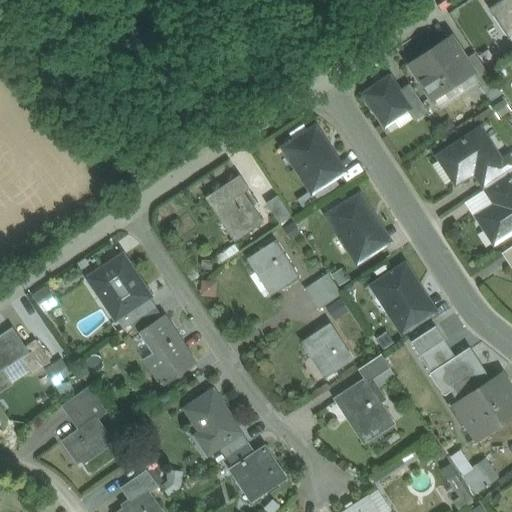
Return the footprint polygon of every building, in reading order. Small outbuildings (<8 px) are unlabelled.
[(511,0),(503,0),(490,9),(508,36),(511,33),(511,0)] [(449,37),(409,64),(432,99),(472,72),(465,60),(449,37)] [(465,60),(472,72),(476,77),(485,70),(474,54),(465,60)] [(501,94),(485,70),(476,77),(475,77),(490,101),(501,94)] [(389,77),(363,94),(383,123),(407,107),(408,106),(399,93),(389,77)] [(425,109),(409,86),(399,93),(408,106),(407,107),(414,117),(425,109)] [(318,125),(289,145),(320,189),(349,168),(318,125)] [(479,127),(439,153),(457,182),(475,170),(479,176),(509,156),(508,155),(501,160),(479,127)] [(511,160),(509,156),(479,176),(485,187),(511,169),(511,160)] [(511,169),(485,187),(492,196),(511,183),(511,169)] [(237,181),(209,201),(241,245),(267,224),(237,181)] [(511,183),(492,196),(496,202),(478,214),(496,242),(511,231),(511,183)] [(492,196),(485,187),(458,204),(468,220),(478,214),(496,202),(492,196)] [(277,220),(289,214),(278,193),(267,200),(277,220)] [(368,193),(334,212),(357,254),(379,242),(374,234),(387,227),(368,193)] [(301,278),(276,241),(249,261),(275,299),(301,278)] [(511,246),(503,253),(510,263),(511,261),(511,246)] [(124,252),(100,269),(131,312),(155,295),(124,252)] [(409,258),(376,279),(404,324),(438,303),(409,258)] [(328,271),(304,286),(317,308),(342,293),(328,271)] [(194,362),(163,316),(157,320),(142,330),(155,350),(143,358),(161,385),(194,362)] [(328,324),(303,341),(313,356),(316,354),(328,373),(351,359),(328,324)] [(25,348),(10,326),(0,333),(0,388),(9,382),(0,370),(0,367),(20,353),(32,370),(49,358),(36,340),(25,348)] [(447,334),(428,346),(484,433),(511,414),(511,386),(511,385),(503,391),(475,349),(462,357),(447,334)] [(62,356),(46,363),(53,380),(70,373),(62,356)] [(364,379),(334,398),(363,441),(378,431),(392,422),(379,402),(384,398),(378,388),(376,390),(376,391),(373,393),(364,379)] [(241,432),(212,389),(184,407),(199,431),(206,426),(219,446),(241,432)] [(121,438),(100,412),(73,433),(93,458),(80,468),(93,484),(112,470),(100,454),(121,438)] [(264,445),(231,467),(252,499),(268,488),(268,489),(285,477),(275,461),(264,445)] [(484,461),(467,471),(482,494),(499,484),(484,461)] [(458,477),(448,483),(459,500),(453,504),(457,511),(459,511),(475,502),(458,477)] [(402,511),(385,484),(344,510),(345,511),(402,511)] [(161,511),(146,490),(114,511),(161,511)]
